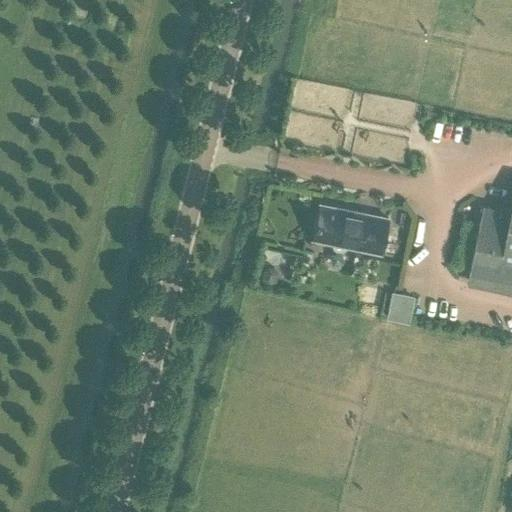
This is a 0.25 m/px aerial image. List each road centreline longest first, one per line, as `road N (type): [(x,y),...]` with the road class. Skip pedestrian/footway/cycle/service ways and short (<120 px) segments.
road 1 (tertiary): [(115,511),(244,0)]
road 2 (unknown): [(427,193),(446,267),(460,285),(511,307)]
